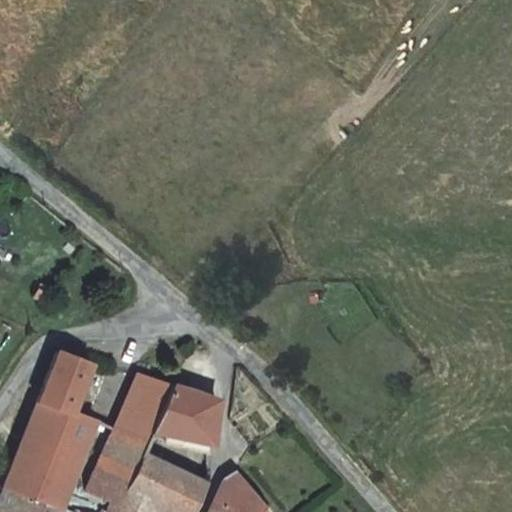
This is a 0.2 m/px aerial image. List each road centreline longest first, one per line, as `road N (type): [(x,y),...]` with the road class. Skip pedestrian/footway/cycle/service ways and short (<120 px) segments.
road 1 (unclassified): [(0,153),(177,308)]
road 2 (unclassified): [(234,354),(380,511)]
road 3 (residential): [(0,403),(50,340),(154,320),(177,308)]
road 4 (residential): [(200,511),(221,467),(234,354)]
